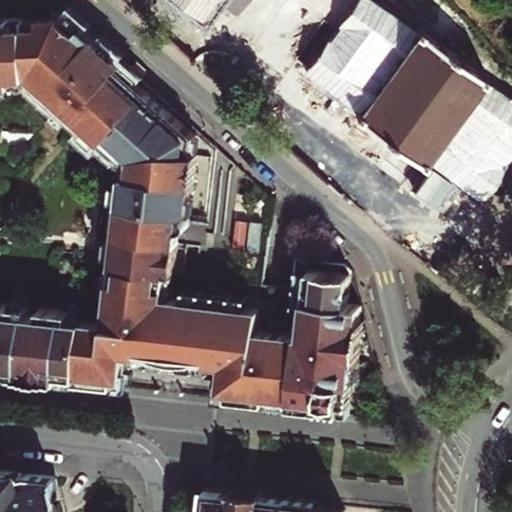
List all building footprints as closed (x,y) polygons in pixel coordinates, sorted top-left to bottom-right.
[(175,0),(196,15),(206,0),(218,0),(232,10),(238,0),(175,0)] [(419,27),(415,32),(369,0),(359,0),(306,76),(359,113),(356,117),(426,166),(430,161),(483,198),(511,156),(511,99),(486,81),(489,76),(482,71),(480,73),(425,35),(426,33),(419,27)] [(0,373),(10,375),(10,371),(33,374),(58,377),(57,380),(74,382),(74,379),(112,383),(111,388),(124,390),(126,375),(127,370),(121,369),(124,350),(133,351),(134,351),(133,360),(164,364),(165,355),(179,356),(178,366),(209,369),(210,360),(222,361),(222,367),(220,381),(215,380),(212,401),(225,402),(226,397),(263,401),(263,405),(290,408),(291,404),(307,406),(350,411),(351,402),(350,402),(354,375),(359,376),(360,365),(355,364),(355,359),(361,360),(366,316),(361,315),(362,301),(349,299),(352,269),(297,262),(292,297),(303,299),(301,313),(296,313),(295,322),(300,322),(299,331),(258,326),(261,303),(249,302),(250,291),(187,283),(185,294),(172,292),(175,269),(168,268),(168,267),(176,268),(181,224),(183,224),(185,224),(187,223),(188,222),(190,220),(190,218),(191,216),(191,214),(190,212),(190,211),(190,208),(193,209),(195,193),(192,193),(193,181),(196,182),(200,149),(196,148),(196,146),(201,147),(202,134),(198,133),(198,129),(151,87),(137,76),(140,73),(131,65),(117,52),(120,49),(106,37),(103,40),(83,23),(86,20),(74,9),(67,17),(62,13),(0,15),(0,373)] [(0,511),(61,511),(53,476),(0,470),(0,511)] [(339,511),(310,508),(311,502),(257,496),(257,494),(229,492),(229,493),(200,490),(197,511),(339,511)]
